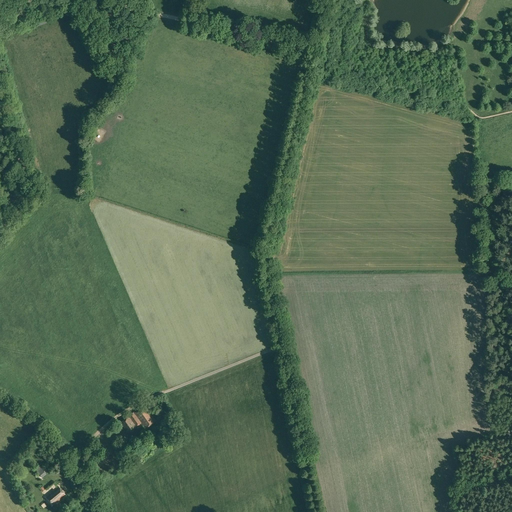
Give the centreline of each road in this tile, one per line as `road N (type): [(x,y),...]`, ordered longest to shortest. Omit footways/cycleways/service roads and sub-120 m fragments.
road 1 (unclassified): [(284,346),(269,231),(326,0)]
road 2 (unclassified): [(284,346),(134,405),(78,456),(0,391)]
road 3 (track): [(116,0),(313,55)]
road 4 (unclassified): [(317,511),(284,346)]
